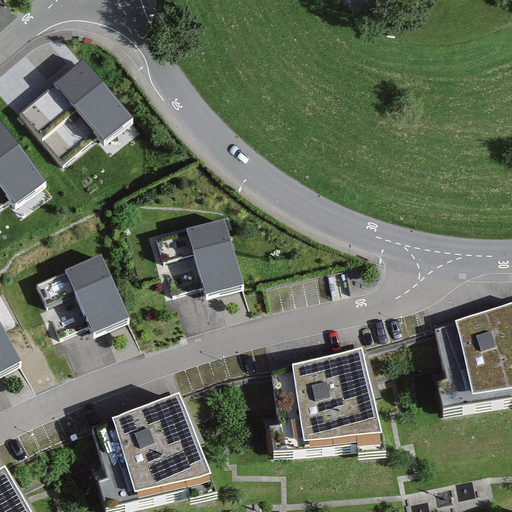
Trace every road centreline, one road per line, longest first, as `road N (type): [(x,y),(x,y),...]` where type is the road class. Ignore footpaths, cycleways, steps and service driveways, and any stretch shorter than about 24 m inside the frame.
road 1 (residential): [(428,250),(415,295),(159,363),(0,434)]
road 2 (residential): [(428,250),(345,228),(289,202),(226,153),(113,0)]
